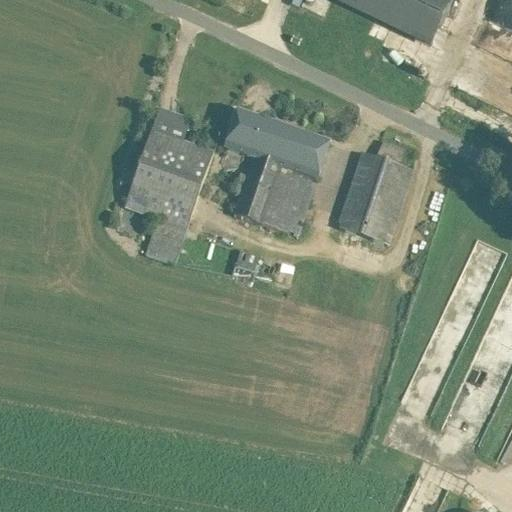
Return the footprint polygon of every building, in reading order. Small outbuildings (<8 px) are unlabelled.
[(335,0),(428,44),(448,0),(335,0)] [(472,44),(452,88),(469,96),(471,96),(505,112),(511,112),(511,63),(483,50),(487,51),(472,44)] [(225,150),(252,159),(232,218),(286,236),(305,179),(316,183),(329,145),(238,114),(225,150)] [(143,257),(173,267),(212,153),(150,131),(123,210),(156,222),(143,257)] [(341,227),(339,232),(387,248),(412,174),(399,169),(405,153),(382,145),(376,162),(362,157),(339,226),(341,227)] [(235,279),(252,284),(260,263),(243,257),(235,279)]
